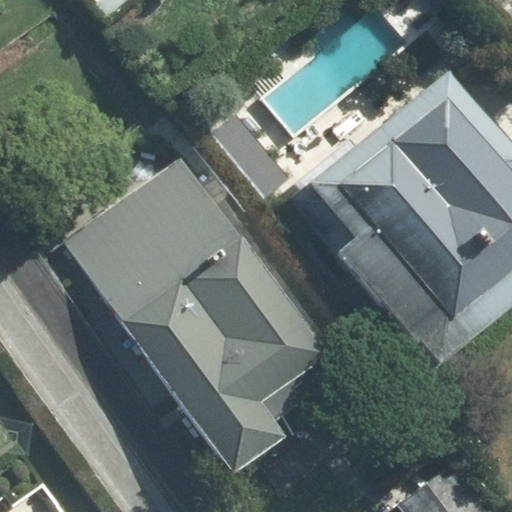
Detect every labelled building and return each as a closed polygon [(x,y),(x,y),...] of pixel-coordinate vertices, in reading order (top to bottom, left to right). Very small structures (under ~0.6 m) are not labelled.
[(50,0),(93,43),(135,0),(50,0)] [(511,204),(435,104),(292,214),(328,261),(305,279),(396,398),(511,309),(511,204)] [(283,185),(225,114),(197,137),(255,208),(283,185)] [(47,245),(187,455),(212,492),(266,456),(241,418),(309,372),(170,163),(47,245)] [(469,511),(447,478),(395,511),(469,511)]
